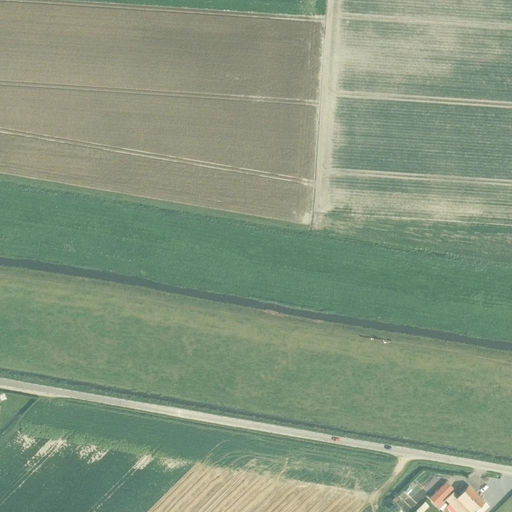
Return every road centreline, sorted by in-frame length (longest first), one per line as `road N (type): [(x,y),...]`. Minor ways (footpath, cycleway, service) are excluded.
road 1 (tertiary): [(0,382),(511,471)]
road 2 (track): [(330,0),(315,224)]
